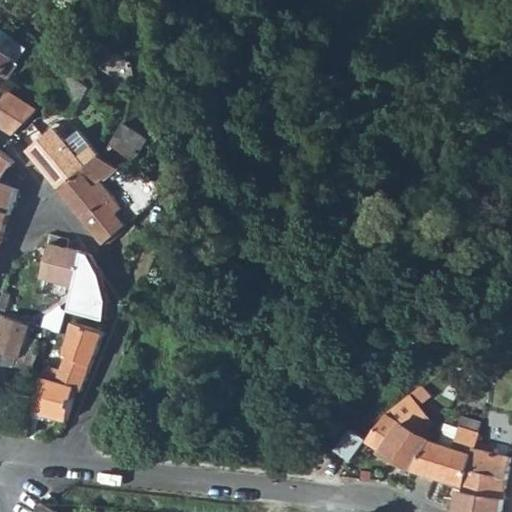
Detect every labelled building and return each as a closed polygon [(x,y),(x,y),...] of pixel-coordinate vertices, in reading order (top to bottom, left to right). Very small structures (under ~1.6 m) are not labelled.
[(2,43),(0,45),(0,49),(16,61),(27,46),(9,33),(2,43)] [(16,61),(0,49),(0,45),(2,43),(0,41),(0,73),(6,78),(18,62),(16,61)] [(91,77),(103,85),(105,81),(122,92),(134,77),(131,60),(112,47),(91,77)] [(67,71),(51,97),(75,111),(91,85),(84,80),(67,71)] [(105,81),(103,85),(97,93),(115,103),(122,92),(105,81)] [(10,91),(0,101),(0,126),(12,134),(36,109),(10,91)] [(123,123),(102,156),(108,161),(122,170),(126,171),(127,172),(147,137),(123,123)] [(55,127),(27,150),(58,189),(94,159),(99,154),(80,130),(67,140),(55,127)] [(0,208),(9,212),(17,189),(0,181),(0,177),(12,161),(0,150),(0,208)] [(94,159),(58,189),(104,243),(153,204),(136,185),(126,171),(122,170),(108,161),(102,156),(99,154),(94,159)] [(127,172),(126,171),(136,185),(153,204),(164,195),(165,180),(128,172),(127,172)] [(0,240),(0,241),(9,212),(0,208),(0,240)] [(67,240),(49,235),(45,242),(49,243),(40,276),(75,286),(73,292),(107,301),(106,292),(99,273),(91,257),(83,253),(66,248),(67,240)] [(0,327),(0,350),(20,356),(25,336),(29,323),(3,316),(0,327)] [(68,317),(62,331),(71,334),(64,352),(67,354),(62,370),(58,380),(75,385),(75,388),(82,391),(105,333),(73,322),(74,319),(68,317)] [(56,329),(43,326),(41,334),(54,337),(56,329)] [(20,356),(14,370),(31,375),(38,353),(33,352),(36,339),(25,336),(20,356)] [(0,376),(7,378),(9,373),(13,374),(14,370),(20,356),(0,350),(0,376)] [(58,380),(62,370),(45,366),(40,380),(33,411),(67,420),(75,388),(75,385),(58,380)] [(429,384),(416,393),(424,402),(435,394),(429,384)] [(393,410),(370,440),(378,447),(416,468),(434,439),(431,435),(434,430),(430,425),(435,418),(424,402),(416,393),(393,410)] [(434,439),(416,468),(426,472),(430,472),(439,476),(465,485),(470,469),(476,446),(478,447),(480,440),(482,433),(484,420),(465,415),(462,425),(456,445),(442,441),(434,439)] [(449,422),(442,441),(456,445),(462,425),(449,422)] [(341,449),(355,459),(370,440),(356,429),(341,449)] [(480,440),(478,447),(497,451),(498,444),(480,440)] [(476,446),(470,469),(509,478),(511,462),(511,454),(497,451),(478,447),(476,446)] [(465,485),(464,490),(506,497),(509,478),(470,469),(465,485)] [(461,499),(458,511),(503,511),(506,497),(464,490),(450,487),(449,496),(451,497),(461,499)] [(60,511),(45,503),(39,511),(60,511)]
